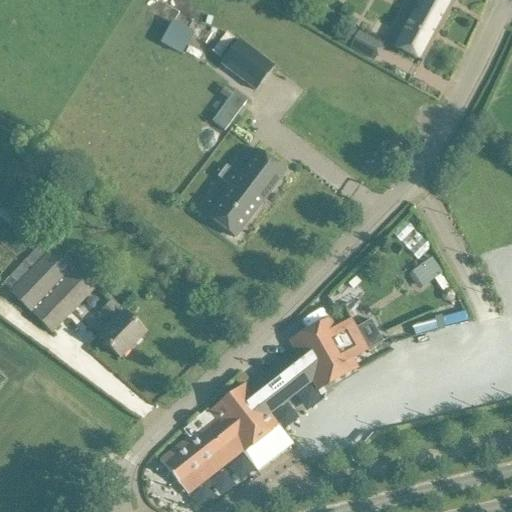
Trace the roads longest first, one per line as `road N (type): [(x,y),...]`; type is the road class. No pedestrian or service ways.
road 1 (residential): [(121,511),(130,461),(409,175),(511,4)]
road 2 (unknown): [(164,426),(18,303)]
road 3 (secondary): [(511,471),(339,511)]
